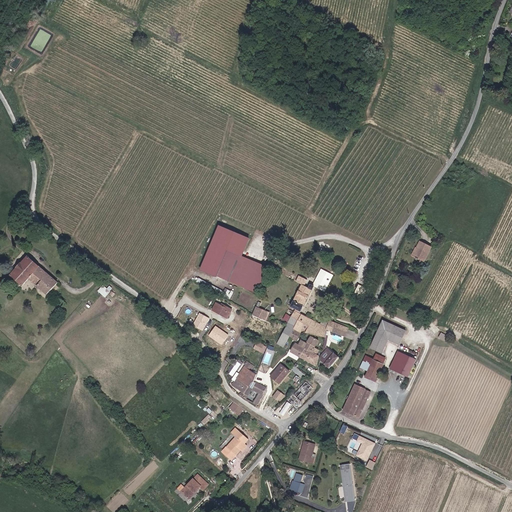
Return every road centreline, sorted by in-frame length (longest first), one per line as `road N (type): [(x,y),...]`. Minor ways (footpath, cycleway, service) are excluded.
road 1 (unclassified): [(288,426),(243,401),(155,307),(39,221),(34,157),(0,90)]
road 2 (residential): [(511,4),(485,108),(406,231),(355,351),(320,396)]
road 3 (unclassified): [(511,488),(437,447),(369,431),(320,396)]
